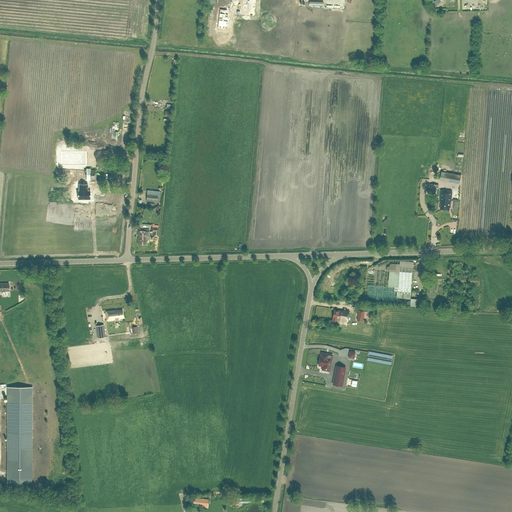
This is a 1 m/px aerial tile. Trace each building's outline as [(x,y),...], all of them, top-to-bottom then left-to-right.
[(293,6),(285,6),(282,51),(290,52),(293,6)] [(301,52),(310,53),(313,8),(309,8),(308,10),(304,9),(304,7),(295,6),(292,52),(301,53),(301,52)] [(319,11),(315,11),(312,53),(321,54),(324,8),(319,8),(319,11)] [(226,10),(220,9),(218,28),(226,29),(227,22),(228,22),(228,18),(228,14),(226,14),(226,10)] [(331,55),(341,56),(345,10),(338,10),(338,11),(334,11),(334,16),(325,15),(322,54),(331,55)] [(249,13),(248,12),(245,45),(252,45),(253,32),(255,32),(256,18),(252,18),(253,16),(249,15),(249,13)] [(237,21),(235,45),(242,45),(244,21),(237,21)] [(61,151),(61,165),(86,165),(86,151),(61,151)] [(441,171),(440,180),(459,184),(461,175),(441,171)] [(88,184),(79,184),(79,191),(78,191),(78,199),(90,199),(90,191),(88,191),(88,184)] [(428,189),(428,195),(435,196),(435,190),(436,190),(436,184),(428,184),(428,189)] [(450,207),(451,201),(452,192),(441,190),(440,201),(440,203),(441,203),(440,209),(449,210),(449,207),(450,207)] [(146,236),(147,236),(147,231),(138,231),(138,235),(139,235),(139,238),(138,238),(137,244),(145,244),(146,236)] [(397,291),(410,292),(412,268),(399,267),(397,291)] [(332,318),(332,321),(336,321),(337,319),(338,319),(338,320),(347,322),(349,311),(339,309),(339,311),(334,310),(332,318)] [(123,317),(122,310),(118,310),(106,311),(107,320),(119,319),(119,318),(123,317)] [(103,325),(96,326),(98,338),(105,337),(103,325)] [(326,354),(321,353),(320,357),(319,365),(324,366),(323,370),(329,371),(332,355),(327,354),(326,354)] [(337,366),(334,385),(342,386),(345,367),(337,366)] [(32,387),(8,387),(7,478),(32,478),(32,387)]
